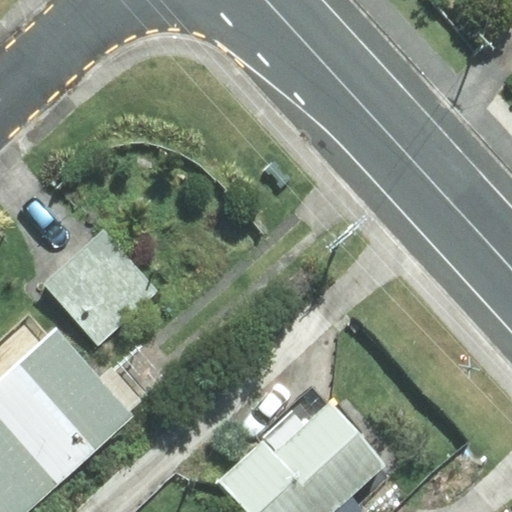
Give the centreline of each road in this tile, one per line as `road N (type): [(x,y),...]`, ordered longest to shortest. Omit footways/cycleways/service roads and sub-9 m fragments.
road 1 (residential): [(266,0),(511,269)]
road 2 (residential): [(0,92),(102,0)]
